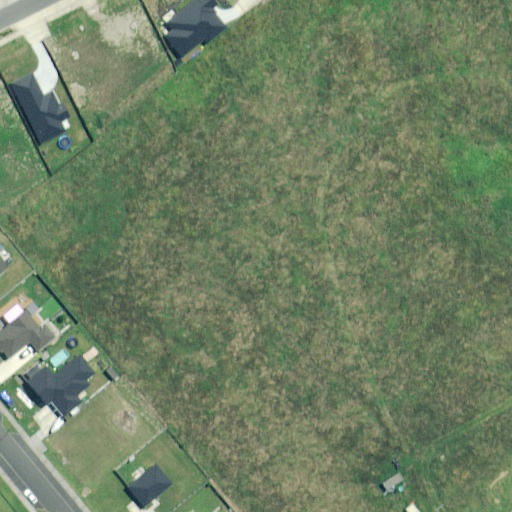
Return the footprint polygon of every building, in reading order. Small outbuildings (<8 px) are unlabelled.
[(166,39),(180,57),(201,40),(205,44),(225,27),(210,9),(216,4),(212,0),(196,0),(168,23),(175,32),(166,39)] [(33,74),(11,85),(39,143),(65,131),(59,120),(68,116),(63,105),(59,107),(52,92),(44,96),(33,74)] [(0,256),(0,273),(8,267),(0,256)] [(25,311),(0,332),(0,351),(7,360),(30,341),(38,351),(54,337),(46,327),(41,330),(25,311)] [(45,368),(28,382),(46,403),(52,399),(64,414),(80,400),(76,395),(90,384),(86,379),(94,373),(79,355),(53,377),(45,368)] [(155,465),(127,488),(143,508),(171,485),(155,465)]
